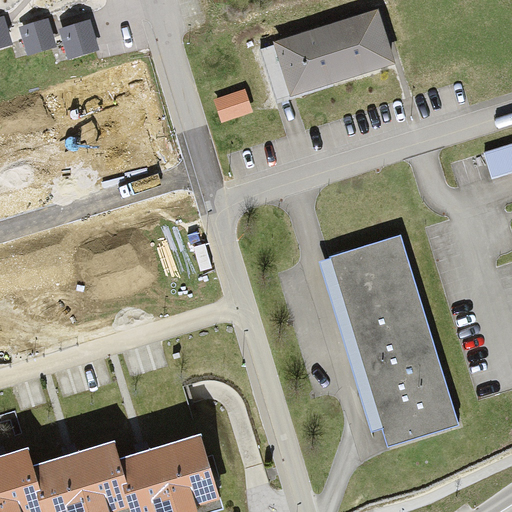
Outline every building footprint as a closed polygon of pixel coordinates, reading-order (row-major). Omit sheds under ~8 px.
[(383,10),(268,42),(284,97),(398,64),(383,10)] [(0,50),(12,47),(4,21),(0,22),(0,50)] [(56,47),(48,21),(20,30),(28,55),(56,47)] [(97,51),(89,25),(61,34),(69,59),(97,51)] [(511,146),(485,154),(494,183),(511,177),(511,146)] [(462,427),(404,236),(319,261),(377,453),(462,427)] [(26,449),(0,456),(0,511),(113,511),(130,507),(130,511),(164,511),(215,497),(196,433),(117,456),(111,439),(30,463),(26,449)]
